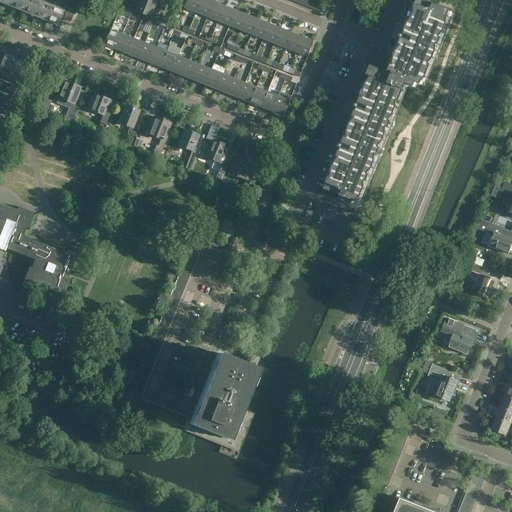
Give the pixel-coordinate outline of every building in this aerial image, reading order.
[(24,12),(28,0),(16,0),(13,8),(24,12)] [(35,17),(41,1),(37,0),(28,0),(24,12),(35,17)] [(162,5),(157,3),(156,5),(142,0),(140,0),(136,11),(152,17),(155,7),(161,10),(162,5)] [(196,12),(201,0),(187,0),(185,7),(196,12)] [(208,16),(214,1),(210,0),(201,0),(196,12),(208,16)] [(314,9),(317,0),(310,0),(308,7),(314,9)] [(319,12),(322,5),(324,0),(322,0),(317,0),(314,9),(319,12)] [(381,155),(406,90),(412,93),(416,82),(424,85),(426,85),(428,78),(454,13),(453,12),(423,0),(417,0),(416,4),(413,2),(392,54),(379,49),(369,75),(367,74),(346,126),(324,182),(327,183),(325,189),(360,203),(360,202),(361,203),(381,155)] [(46,21),(53,6),(41,1),(35,17),(46,21)] [(219,21),(225,6),(214,1),(208,16),(219,21)] [(54,3),(53,6),(46,21),(58,26),(65,7),(54,3)] [(230,25),(236,10),(225,6),(219,21),(230,25)] [(70,21),(74,11),(67,8),(63,19),(70,21)] [(241,30),(247,15),(236,10),(230,25),(241,30)] [(252,34),(258,19),(247,15),(241,30),(252,34)] [(263,39),(269,24),(258,19),(252,34),(263,39)] [(274,43),(280,28),(269,24),(263,39),(274,43)] [(286,48),(292,33),(280,28),(274,43),(286,48)] [(117,49),(123,34),(111,30),(105,45),(117,49)] [(297,52),(303,37),(292,33),(286,48),(297,52)] [(128,54),(134,39),(123,34),(117,49),(128,54)] [(314,41),(303,37),(297,52),(308,57),(314,41)] [(139,58),(145,43),(134,39),(128,54),(139,58)] [(150,63),(156,47),(145,43),(139,58),(150,63)] [(161,67),(167,52),(156,47),(150,63),(161,67)] [(173,72),(179,56),(167,52),(161,67),(173,72)] [(184,76),(190,61),(179,56),(173,72),(184,76)] [(3,57),(0,65),(0,79),(11,84),(7,95),(13,97),(23,73),(17,71),(20,64),(3,57)] [(195,80),(201,65),(190,61),(184,76),(195,80)] [(206,85),(212,70),(201,65),(195,80),(206,85)] [(217,89),(223,74),(212,70),(206,85),(217,89)] [(228,94),(234,79),(223,74),(217,89),(228,94)] [(239,98),(245,83),(234,79),(228,94),(239,98)] [(72,123),(85,90),(85,89),(82,97),(77,95),(80,87),(72,84),(71,83),(71,84),(63,81),(62,82),(64,82),(58,98),(71,103),(67,114),(66,114),(64,120),(72,123)] [(251,103),(257,87),(245,83),(239,98),(251,103)] [(262,107),(268,92),(257,87),(251,103),(262,107)] [(273,111),(279,96),(268,92),(262,107),(273,111)] [(281,92),(279,96),(273,111),(284,116),(292,97),(281,92)] [(106,125),(114,104),(109,102),(110,99),(95,93),(88,110),(102,116),(100,123),(106,125)] [(13,97),(7,95),(3,106),(9,109),(13,97)] [(135,137),(141,123),(141,122),(136,120),(139,111),(124,105),(118,122),(129,127),(127,134),(135,137)] [(154,117),(150,127),(147,134),(161,139),(158,146),(161,147),(157,157),(154,155),(154,156),(161,159),(172,131),(167,129),(169,123),(154,117)] [(181,167),(191,171),(202,143),(202,142),(200,146),(195,144),(199,135),(179,127),(179,128),(183,130),(175,151),(176,151),(177,146),(191,152),(185,168),(181,166),(181,167)] [(231,157),(225,154),(228,147),(214,141),(207,158),(221,163),(217,173),(224,175),(231,157)] [(254,184),(259,172),(254,170),(258,159),(246,154),(239,169),(251,174),(248,182),(254,184)] [(511,184),(508,183),(505,182),(499,180),(496,188),(502,191),(501,193),(502,192),(511,195),(511,202),(508,213),(502,211),(508,213),(511,215),(511,184)] [(0,242),(1,243),(6,244),(5,247),(6,248),(6,247),(30,257),(35,259),(32,268),(29,266),(28,267),(29,268),(24,282),(23,281),(22,282),(38,288),(40,283),(49,286),(48,289),(49,289),(49,288),(63,294),(63,295),(64,295),(71,276),(67,275),(67,273),(68,274),(70,268),(75,254),(76,255),(77,254),(61,248),(58,253),(50,250),(51,247),(50,247),(50,248),(25,238),(26,238),(21,236),(24,227),(27,229),(27,228),(26,227),(32,213),(33,214),(33,213),(17,207),(15,212),(6,209),(7,206),(6,207),(0,204),(0,242)] [(511,232),(511,231),(508,230),(489,222),(485,232),(493,235),(488,246),(509,254),(511,245),(511,239),(508,238),(511,232)] [(203,245),(206,238),(195,234),(192,241),(203,245)] [(209,248),(213,238),(207,235),(206,238),(203,245),(203,246),(204,246),(208,247),(208,248),(209,248)] [(332,237),(327,248),(337,252),(342,241),(332,237)] [(214,250),(219,240),(213,238),(209,248),(210,248),(214,250)] [(220,252),(224,242),(219,240),(214,250),(215,250),(220,252)] [(203,246),(203,245),(192,241),(190,246),(200,250),(201,245),(202,245),(203,246)] [(226,255),(230,244),(224,242),(220,252),(221,253),(221,252),(225,254),(226,255)] [(236,247),(235,247),(230,244),(226,255),(226,254),(231,256),(231,257),(232,257),(236,247)] [(200,251),(200,250),(190,246),(187,252),(198,256),(198,255),(197,255),(199,251),(200,251)] [(197,256),(198,256),(187,252),(185,257),(195,261),(196,261),(195,261),(197,256)] [(474,263),(476,257),(468,254),(466,260),(473,263),(474,263)] [(195,262),(195,261),(185,257),(183,263),(193,267),(193,266),(195,262)] [(495,272),(473,263),(466,260),(463,268),(470,270),(483,276),(476,294),(491,299),(494,291),(496,291),(494,290),(498,281),(492,279),(495,272)] [(193,267),(183,263),(181,268),(191,272),(193,267)] [(191,273),(191,272),(181,268),(179,274),(189,278),(189,277),(190,273),(191,273)] [(189,278),(179,274),(176,279),(187,283),(186,283),(188,278),(189,278)] [(186,284),(187,283),(176,279),(174,285),(184,289),(185,288),(184,288),(186,284)] [(184,289),(174,285),(172,290),(182,294),(184,289)] [(182,295),(182,294),(172,290),(170,296),(180,300),(180,299),(182,295)] [(180,300),(170,296),(168,301),(178,305),(180,300)] [(178,306),(178,305),(168,301),(165,307),(176,311),(176,310),(177,306),(178,306)] [(175,311),(176,311),(165,307),(163,312),(174,316),(173,316),(175,311)] [(173,317),(174,316),(163,312),(161,318),(171,322),(172,321),(171,321),(173,317)] [(171,322),(161,318),(159,323),(169,327),(171,322)] [(441,331),(452,336),(448,347),(468,355),(474,340),(473,340),(477,330),(446,318),(441,331)] [(169,328),(169,327),(159,323),(157,329),(167,333),(167,332),(169,328)] [(167,333),(157,329),(154,334),(165,338),(165,337),(166,333),(167,333)] [(165,338),(154,334),(152,340),(163,344),(163,343),(162,343),(164,339),(165,339),(165,338)] [(162,344),(163,344),(152,340),(150,345),(160,349),(161,349),(160,348),(162,344)] [(160,350),(160,349),(150,345),(148,351),(158,355),(158,354),(160,350)] [(158,355),(148,351),(146,356),(156,360),(156,359),(158,355)] [(239,409),(240,408),(255,368),(218,353),(193,414),(190,412),(188,417),(178,413),(174,423),(184,427),(184,429),(238,451),(253,414),(239,409)] [(156,361),(156,360),(146,356),(143,362),(154,366),(154,365),(155,361),(156,361)] [(154,366),(143,362),(141,367),(152,371),(151,370),(153,366),(154,366)] [(450,401),(458,381),(459,382),(462,376),(432,364),(429,373),(442,378),(435,396),(450,401)] [(151,372),(152,371),(141,367),(139,373),(149,377),(150,376),(149,376),(151,372)] [(149,377),(139,373),(137,378),(147,382),(147,381),(149,377)] [(147,382),(137,378),(135,384),(145,388),(145,387),(147,383),(147,382)] [(145,388),(135,384),(133,389),(143,393),(144,388),(145,388)] [(143,394),(143,393),(133,389),(130,395),(141,399),(141,398),(140,398),(142,394),(143,394)] [(144,400),(141,399),(130,395),(126,404),(141,410),(145,400),(144,400)] [(511,411),(511,397),(506,395),(501,407),(511,411)] [(147,412),(151,402),(150,402),(145,401),(146,400),(145,400),(141,410),(147,412)] [(152,415),(156,404),(155,405),(151,403),(151,402),(147,412),(152,415)] [(158,417),(162,407),(161,406),(161,407),(156,405),(157,405),(156,404),(152,415),(158,417)] [(163,419),(167,409),(166,409),(162,407),(158,417),(163,419)] [(511,424),(511,420),(511,411),(501,407),(496,418),(511,424)] [(446,412),(435,408),(432,414),(444,419),(446,412)] [(169,421),(173,411),(172,411),(167,409),(168,409),(167,409),(163,419),(169,421)] [(414,420),(415,420),(403,415),(401,421),(412,425),(414,420)] [(506,436),(511,424),(496,418),(492,430),(506,436)] [(412,426),(412,425),(401,421),(399,426),(410,431),(410,430),(412,426)] [(410,431),(399,426),(397,432),(408,436),(409,431),(410,431)] [(408,437),(408,436),(397,432),(394,437),(406,442),(406,441),(405,441),(407,437),(408,437)] [(405,442),(406,442),(394,437),(392,443),(403,447),(404,447),(403,446),(405,442)] [(403,448),(403,447),(392,443),(390,448),(401,453),(402,452),(401,452),(403,447),(403,448)] [(401,453),(390,448),(388,454),(399,458),(399,457),(401,453)] [(399,459),(399,458),(388,454),(386,459),(397,464),(397,463),(399,458),(399,459)] [(397,464),(386,459),(384,465),(395,469),(395,468),(396,464),(397,464)] [(395,469),(384,465),(382,470),(393,474),(394,469),(395,470),(395,469)] [(393,474),(382,470),(379,475),(391,480),(391,479),(390,479),(392,475),(393,475),(393,474)] [(486,475),(486,474),(475,470),(473,476),(484,480),(486,475)] [(391,480),(379,475),(377,482),(388,486),(389,485),(388,485),(389,485),(388,485),(390,480),(391,480)] [(484,480),(473,476),(471,481),(482,486),(482,485),(483,481),(484,481),(484,480)] [(482,486),(471,481),(468,487),(480,491),(479,491),(481,486),(482,486)] [(480,491),(468,487),(466,492),(477,497),(478,496),(477,496),(479,492),(480,491)] [(477,497),(466,492),(464,498),(475,502),(475,501),(477,497)] [(395,511),(439,511),(402,497),(395,511)] [(475,503),(475,502),(464,498),(462,503),(473,508),(473,507),(475,502),(475,503)] [(473,508),(462,503),(460,509),(468,511),(470,511),(473,508)]
